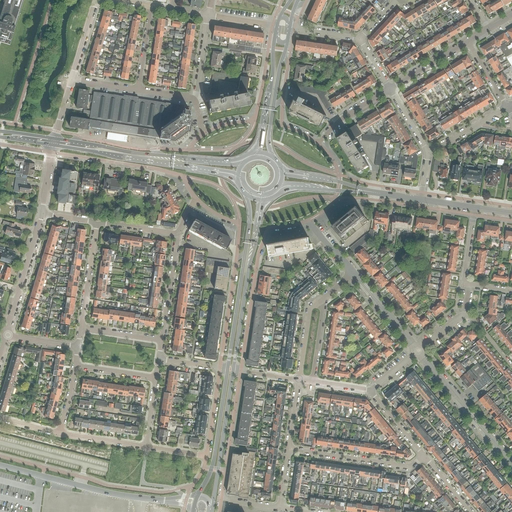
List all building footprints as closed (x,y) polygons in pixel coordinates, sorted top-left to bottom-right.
[(0,42),(10,45),(19,14),(20,14),(21,14),(21,13),(21,12),(20,11),(23,0),(5,0),(5,1),(4,1),(4,2),(4,3),(0,16),(0,42)] [(201,1),(201,0),(192,0),(191,6),(199,8),(201,1)] [(317,0),(313,9),(321,13),(327,0),(317,0)] [(437,6),(434,1),(433,0),(430,0),(429,1),(428,2),(436,15),(436,16),(438,14),(435,8),(437,6)] [(453,3),(451,4),(452,6),(453,8),(461,3),(463,2),(461,0),(457,0),(456,1),(453,3)] [(502,7),(503,6),(499,0),(496,0),(494,1),(498,9),(502,7)] [(498,9),(494,1),(489,4),(489,5),(494,12),(495,11),(498,9)] [(436,15),(428,2),(427,3),(427,2),(423,4),(428,12),(430,11),(433,16),(436,15)] [(486,2),(483,4),(485,7),(485,8),(487,11),(489,14),(494,12),(489,5),(488,5),(486,2)] [(376,10),(370,4),(368,7),(364,3),(362,5),(372,14),(373,13),(376,10)] [(450,11),(451,12),(451,13),(453,12),(457,10),(458,10),(459,13),(461,12),(463,14),(469,11),(469,10),(468,11),(467,8),(466,6),(465,4),(464,4),(464,3),(450,11)] [(346,9),(346,5),(344,5),(342,4),(338,9),(337,13),(341,14),(342,8),(346,9)] [(420,7),(419,8),(426,18),(428,17),(426,13),(428,12),(423,4),(420,6),(420,7)] [(362,5),(361,6),(365,10),(363,12),(369,18),(371,15),(372,14),(362,5)] [(418,8),(414,10),(419,17),(421,16),(424,20),(426,18),(419,8),(418,8)] [(313,9),(309,18),(308,19),(316,23),(321,13),(313,9)] [(410,23),(405,15),(404,15),(402,13),(403,13),(402,13),(401,12),(401,11),(398,9),(395,12),(394,13),(400,19),(402,17),(407,21),(408,24),(410,23)] [(103,16),(110,18),(113,19),(114,17),(112,17),(113,13),(104,10),(103,16)] [(357,10),(356,12),(365,21),(366,20),(369,18),(363,12),(361,14),(357,10)] [(411,12),(410,13),(417,24),(419,23),(419,22),(417,19),(419,17),(414,10),(411,12)] [(356,12),(354,14),(358,17),(356,19),(362,25),(365,22),(364,22),(365,21),(356,12)] [(400,19),(394,13),(392,15),(391,16),(392,17),(391,18),(401,27),(402,25),(399,21),(401,19),(400,19)] [(409,13),(405,15),(410,23),(412,21),(415,25),(417,24),(410,13),(409,14),(409,13)] [(457,13),(455,15),(459,22),(457,23),(461,31),(465,29),(464,29),(466,28),(459,16),(457,15),(457,13)] [(464,15),(466,18),(470,26),(472,25),(476,23),(472,15),(471,16),(468,17),(467,15),(466,13),(464,15)] [(337,18),(337,21),(339,21),(338,26),(341,27),(343,27),(345,14),(343,14),(342,19),(339,18),(337,18)] [(461,15),(459,16),(466,28),(467,27),(467,28),(470,26),(466,18),(464,19),(461,15)] [(110,18),(103,16),(101,22),(111,25),(113,25),(113,23),(109,22),(110,18)] [(401,27),(391,18),(390,19),(390,18),(387,21),(393,27),(395,25),(399,29),(401,27)] [(362,25),(356,19),(354,21),(353,21),(356,29),(356,30),(357,31),(358,29),(359,27),(359,28),(362,25)] [(356,29),(353,21),(349,20),(348,29),(351,29),(353,29),(353,30),(356,30),(356,29)] [(393,27),(387,21),(384,24),(385,24),(384,25),(393,34),(396,37),(397,38),(399,36),(397,34),(391,29),(393,27)] [(452,21),(449,22),(456,34),(458,33),(461,31),(457,23),(454,25),(452,21)] [(447,29),(451,37),(452,36),(452,37),(456,35),(455,34),(456,34),(449,22),(447,23),(450,28),(447,29)] [(437,24),(435,25),(440,34),(437,35),(442,43),(445,41),(445,40),(446,40),(439,28),(437,24)] [(382,26),(380,29),(386,35),(388,33),(392,36),(393,34),(384,25),(383,26),(382,26)] [(213,36),(212,41),(228,44),(231,28),(226,28),(219,27),(215,26),(215,27),(214,26),(213,36)] [(107,30),(99,27),(98,33),(108,36),(108,34),(106,33),(107,30)] [(440,28),(439,28),(446,40),(448,39),(451,37),(447,29),(444,31),(442,27),(440,28)] [(228,44),(227,49),(230,49),(244,51),(247,31),(243,30),(243,31),(235,30),(235,29),(231,28),(228,44)] [(386,35),(380,29),(377,32),(376,33),(386,42),(388,40),(384,37),(386,35)] [(247,31),(244,51),(260,54),(262,44),(263,34),(259,33),(259,34),(251,32),(252,32),(247,31)] [(430,34),(437,45),(438,45),(439,45),(442,43),(437,35),(435,37),(432,32),(432,33),(430,34)] [(108,36),(98,33),(96,39),(103,41),(106,42),(107,38),(116,41),(116,39),(113,37),(113,38),(108,36)] [(386,42),(376,33),(376,34),(375,34),(373,36),(379,42),(381,41),(384,44),(386,42)] [(175,36),(183,37),(185,38),(185,41),(193,42),(194,37),(183,35),(179,34),(175,34),(175,36)] [(430,39),(428,41),(433,48),(436,46),(437,45),(430,34),(428,35),(430,39)] [(509,42),(507,39),(504,34),(495,40),(504,53),(509,50),(506,44),(509,42)] [(433,48),(428,41),(426,42),(423,38),(421,35),(419,36),(421,39),(428,51),(429,50),(429,51),(433,48)] [(380,49),(382,48),(379,42),(373,36),(372,37),(373,37),(372,38),(371,38),(369,40),(373,48),(374,47),(377,45),(380,49)] [(96,39),(94,44),(104,47),(106,42),(103,41),(96,39)] [(421,45),(419,46),(424,54),(427,52),(428,51),(421,39),(419,41),(421,45)] [(496,42),(495,40),(494,40),(491,42),(490,43),(497,54),(502,51),(500,49),(497,50),(497,49),(499,47),(496,42)] [(297,42),(297,43),(297,45),(296,51),(304,52),(305,42),(297,41),(297,42)] [(322,45),(316,44),(305,42),(304,52),(320,54),(322,45)] [(413,42),(411,44),(412,45),(419,56),(420,56),(424,54),(419,46),(417,48),(414,43),(413,42)] [(346,52),(351,45),(347,45),(348,44),(344,43),(344,44),(343,44),(342,50),(342,51),(346,52)] [(486,45),(485,46),(490,53),(490,52),(493,57),(497,54),(490,43),(489,44),(488,43),(486,45)] [(104,47),(94,44),(92,50),(100,52),(101,49),(104,49),(104,47)] [(348,58),(350,56),(356,49),(357,48),(352,44),(351,45),(346,52),(347,52),(349,53),(347,57),(348,58)] [(338,47),(337,47),(322,45),(320,54),(337,56),(338,47)] [(410,52),(409,52),(414,59),(414,60),(418,58),(418,57),(419,56),(412,45),(410,46),(409,46),(412,51),(410,52)] [(490,53),(485,46),(484,46),(482,47),(482,48),(481,49),(481,50),(482,51),(483,52),(484,52),(483,53),(484,55),(485,55),(489,61),(494,58),(493,58),(493,57),(490,52),(490,53)] [(384,48),(382,49),(376,53),(378,56),(379,56),(380,57),(391,50),(390,48),(385,50),(384,48)] [(356,49),(350,56),(353,60),(360,55),(358,52),(356,49)] [(100,52),(92,50),(91,55),(103,59),(103,57),(99,55),(100,52)] [(385,60),(390,57),(388,55),(393,52),(391,50),(380,57),(380,58),(380,59),(382,62),(385,60)] [(404,50),(402,51),(409,63),(410,62),(414,60),(413,60),(414,59),(409,52),(407,50),(405,52),(404,50)] [(404,66),(407,64),(408,64),(407,63),(409,63),(402,51),(399,52),(402,57),(400,58),(404,66)] [(224,56),(225,53),(222,52),(222,53),(213,52),(212,59),(221,61),(221,56),(224,56)] [(354,62),(351,64),(351,65),(352,67),(363,60),(362,59),(360,55),(353,60),(354,62)] [(401,68),(404,66),(400,58),(397,59),(395,55),(392,57),(399,68),(401,67),(401,68)] [(247,60),(247,65),(255,66),(257,58),(248,57),(248,56),(245,56),(245,60),(247,60)] [(488,61),(490,64),(491,64),(491,65),(503,58),(502,56),(497,59),(496,56),(493,58),(494,58),(489,61),(488,61)] [(399,68),(392,57),(390,58),(393,62),(390,64),(395,71),(398,69),(399,68)] [(461,60),(466,68),(467,70),(469,69),(468,67),(472,64),(470,60),(470,61),(468,57),(467,57),(461,60)] [(503,58),(491,65),(492,66),(491,66),(493,69),(501,65),(500,62),(504,60),(503,58)] [(211,64),(211,67),(219,68),(219,69),(222,69),(223,61),(221,61),(212,59),(211,64)] [(387,64),(385,66),(386,67),(385,67),(390,75),(394,73),(394,72),(395,71),(390,64),(388,59),(388,60),(386,61),(388,64),(387,64)] [(358,69),(366,65),(364,61),(363,61),(363,60),(352,67),(353,68),(356,66),(358,69)] [(457,63),(456,63),(461,71),(464,75),(466,74),(463,70),(466,68),(461,60),(461,61),(460,60),(458,62),(459,62),(457,63)] [(89,61),(87,67),(97,70),(98,68),(95,67),(96,63),(89,61)] [(510,64),(507,61),(502,64),(501,65),(493,69),(493,70),(494,69),(495,71),(494,71),(496,74),(504,69),(502,67),(506,64),(508,67),(510,65),(510,64)] [(451,66),(452,69),(456,74),(458,73),(461,77),(463,76),(460,71),(461,71),(456,63),(456,64),(455,64),(454,65),(452,66),(451,66)] [(465,78),(460,80),(462,83),(466,80),(470,78),(472,80),(479,75),(477,72),(476,71),(473,66),(472,64),(468,67),(469,69),(467,70),(470,75),(467,76),(466,77),(465,78)] [(255,66),(247,65),(246,69),(243,69),(243,73),(246,73),(246,72),(254,73),(255,66)] [(312,66),(309,66),(306,65),(306,66),(297,65),(296,73),(305,74),(306,69),(312,70),(312,66)] [(511,65),(511,66),(503,71),(507,78),(511,85),(511,72),(510,70),(511,68),(511,65)] [(373,78),(367,66),(362,69),(363,72),(366,71),(369,77),(367,78),(371,85),(372,86),(377,83),(375,80),(376,80),(375,79),(374,78),(375,78),(374,77),(373,78)] [(448,67),(445,70),(446,72),(450,78),(453,76),(455,80),(456,80),(459,84),(461,82),(461,83),(462,83),(460,80),(460,81),(458,78),(456,75),(456,76),(452,69),(450,67),(449,68),(448,67)] [(441,73),(440,74),(449,89),(451,88),(446,80),(449,78),(446,73),(444,71),(442,72),(441,72),(441,73)] [(499,75),(497,76),(501,82),(507,78),(503,71),(501,72),(502,73),(499,75)] [(121,75),(121,79),(127,80),(127,79),(128,79),(128,77),(128,74),(122,73),(117,72),(116,74),(121,75)] [(305,74),(296,73),(295,80),(303,81),(303,82),(306,83),(307,79),(304,78),(305,74)] [(370,86),(371,85),(367,78),(364,73),(362,74),(365,79),(362,81),(367,88),(370,86)] [(435,76),(440,84),(443,82),(447,90),(449,89),(440,74),(439,75),(438,74),(437,74),(438,75),(435,76)] [(473,82),(469,85),(470,87),(482,80),(481,79),(479,75),(472,80),(473,82)] [(432,79),(431,79),(438,91),(440,90),(437,85),(440,84),(435,76),(433,77),(432,78),(432,79)] [(210,101),(208,101),(211,113),(213,113),(248,106),(250,106),(248,95),(253,94),(253,91),(247,91),(248,88),(247,88),(249,78),(240,77),(239,83),(238,90),(239,90),(239,93),(236,93),(236,92),(233,93),(234,97),(223,99),(222,95),(219,96),(220,100),(210,102),(210,101)] [(367,88),(362,81),(360,83),(357,77),(355,79),(354,79),(362,91),(363,90),(367,88)] [(507,78),(501,82),(505,88),(507,87),(509,85),(510,86),(511,85),(507,78)] [(353,87),(357,93),(357,94),(358,94),(361,92),(361,91),(362,91),(354,79),(352,80),(355,85),(353,87)] [(429,80),(426,81),(431,89),(434,88),(437,93),(438,91),(431,79),(430,80),(429,79),(428,80),(429,80)] [(482,80),(470,87),(471,89),(476,86),(477,89),(482,86),(484,85),(485,84),(483,81),(482,81),(482,80)] [(424,84),(422,85),(430,97),(431,96),(428,91),(431,89),(426,81),(424,83),(424,82),(423,83),(423,84),(424,84)] [(420,85),(417,87),(421,93),(422,95),(425,93),(428,98),(430,97),(422,85),(421,86),(421,85),(420,85)] [(484,86),(480,89),(481,91),(489,104),(490,103),(491,103),(495,101),(490,93),(489,93),(486,95),(483,90),(486,88),(484,86)] [(350,98),(355,95),(351,87),(348,89),(347,87),(344,88),(350,98)] [(404,95),(403,95),(405,99),(405,100),(406,101),(407,101),(407,102),(409,101),(421,93),(417,87),(409,92),(409,91),(407,93),(406,94),(406,93),(404,95)] [(343,92),(340,94),(345,101),(350,98),(344,88),(344,89),(345,89),(343,91),(343,92)] [(480,89),(477,90),(479,93),(482,97),(479,99),(484,107),(487,105),(489,104),(481,91),(480,89)] [(87,103),(92,103),(92,100),(87,99),(88,91),(85,91),(85,90),(83,90),(82,91),(79,90),(76,108),(86,109),(87,103)] [(175,141),(188,132),(191,116),(191,112),(185,111),(185,106),(94,92),(92,100),(92,103),(91,111),(90,115),(89,121),(71,118),(70,121),(69,124),(70,124),(69,127),(87,130),(88,128),(89,129),(89,128),(92,128),(92,129),(108,131),(108,129),(112,130),(111,132),(119,133),(120,131),(121,131),(122,134),(125,134),(126,132),(128,132),(127,134),(135,135),(136,134),(139,134),(139,136),(155,138),(158,138),(158,139),(159,139),(175,141)] [(334,96),(335,97),(339,104),(345,101),(340,94),(337,96),(336,95),(334,96)] [(319,127),(321,128),(323,122),(326,117),(326,116),(324,115),(324,116),(303,105),(304,103),(306,100),(295,95),(294,98),(292,103),(294,104),(290,112),(291,113),(319,126),(319,127)] [(330,100),(330,101),(334,108),(339,104),(335,97),(330,100)] [(473,97),(472,98),(473,101),(479,110),(480,109),(481,109),(484,107),(479,99),(476,101),(474,97),(473,97)] [(409,102),(407,103),(407,104),(409,107),(410,107),(409,108),(410,108),(422,101),(421,99),(417,101),(415,98),(409,102)] [(479,110),(473,101),(470,103),(469,102),(467,99),(465,100),(473,113),(475,112),(478,110),(478,111),(479,110)] [(458,101),(456,102),(459,108),(460,109),(457,111),(456,111),(462,121),(466,118),(466,117),(468,116),(462,108),(458,100),(458,101)] [(473,113),(465,100),(463,102),(465,105),(464,105),(465,106),(462,108),(468,116),(471,114),(473,113)] [(411,109),(413,113),(421,108),(419,105),(423,103),(422,101),(410,108),(410,109),(411,108),(411,109)] [(389,115),(390,117),(395,114),(395,115),(396,114),(395,114),(394,112),(394,111),(392,108),(390,106),(390,105),(389,103),(385,106),(386,106),(385,107),(384,106),(389,115)] [(383,119),(382,119),(383,121),(385,120),(384,118),(389,115),(384,106),(380,109),(381,109),(379,111),(381,115),(380,115),(383,119)] [(448,107),(446,108),(449,114),(450,115),(455,124),(457,123),(457,124),(461,121),(462,121),(456,111),(456,112),(452,114),(452,112),(452,113),(448,107)] [(421,108),(413,113),(415,116),(416,116),(416,117),(415,118),(428,110),(427,108),(423,111),(421,108)] [(428,110),(415,118),(416,118),(417,119),(416,119),(419,123),(427,118),(427,117),(425,115),(429,112),(428,110)] [(372,114),(379,126),(381,125),(379,122),(382,120),(383,122),(383,121),(382,119),(377,111),(373,113),(374,114),(372,114)] [(444,113),(442,114),(450,127),(452,125),(452,126),(455,124),(450,115),(447,117),(446,116),(444,113)] [(371,115),(367,117),(372,126),(375,124),(378,128),(379,126),(372,114),(371,115)] [(442,120),(439,122),(440,124),(442,127),(443,128),(444,130),(444,131),(445,130),(448,128),(449,127),(450,127),(442,114),(440,116),(442,119),(441,119),(442,120)] [(389,123),(384,126),(384,128),(386,127),(399,120),(399,119),(398,120),(398,119),(398,118),(396,115),(394,116),(387,120),(389,123)] [(364,119),(363,120),(370,132),(372,131),(370,127),(372,126),(367,117),(364,119)] [(427,118),(419,123),(421,126),(422,127),(421,127),(421,128),(434,120),(432,118),(428,120),(427,118)] [(361,120),(357,123),(358,124),(359,125),(363,131),(366,130),(368,133),(366,135),(368,135),(371,135),(371,134),(370,132),(363,120),(362,121),(361,120)] [(399,120),(386,127),(388,129),(392,127),(393,130),(402,124),(400,121),(399,121),(399,120)] [(434,120),(421,128),(422,127),(423,128),(422,129),(425,133),(433,128),(431,125),(435,122),(434,120)] [(395,132),(391,135),(392,137),(405,129),(404,129),(403,128),(404,128),(402,124),(393,130),(395,132)] [(428,133),(426,135),(427,137),(428,137),(430,141),(434,138),(434,137),(439,134),(436,130),(439,128),(442,127),(440,124),(431,130),(430,131),(429,133),(428,133)] [(343,129),(344,129),(347,133),(337,139),(338,141),(339,141),(358,171),(359,173),(369,166),(368,165),(368,166),(363,157),(366,155),(364,153),(361,155),(355,145),(358,143),(357,140),(355,141),(354,139),(362,135),(356,125),(355,125),(348,129),(347,127),(347,126),(343,129)] [(405,129),(392,137),(393,139),(397,136),(399,139),(408,134),(406,130),(405,131),(404,130),(405,130),(405,129)] [(107,135),(106,140),(126,143),(127,138),(127,136),(107,133),(107,135)] [(400,142),(398,143),(398,144),(403,144),(408,140),(411,139),(410,138),(409,139),(409,138),(410,138),(408,134),(399,139),(400,142)] [(474,138),(478,144),(483,141),(484,141),(485,134),(482,134),(480,136),(479,135),(479,136),(478,137),(478,136),(474,138)] [(487,135),(486,135),(484,145),(488,146),(488,150),(493,151),(494,145),(492,145),(493,136),(490,135),(490,134),(488,134),(487,135)] [(502,146),(506,147),(507,137),(507,138),(503,137),(503,138),(501,137),(499,154),(501,155),(502,146)] [(475,149),(478,147),(473,139),(469,141),(469,142),(468,142),(467,142),(475,154),(477,153),(475,149)] [(401,151),(401,152),(402,153),(414,146),(413,144),(414,143),(413,143),(412,141),(411,141),(403,146),(405,149),(401,151)] [(467,155),(469,155),(468,153),(471,151),(467,143),(461,147),(466,155),(467,155)] [(402,153),(401,152),(400,156),(404,156),(403,155),(407,153),(409,156),(417,151),(418,150),(417,150),(416,148),(416,147),(415,147),(414,146),(402,153)] [(382,158),(386,158),(385,163),(385,164),(383,173),(384,173),(391,174),(392,164),(393,161),(389,161),(389,157),(385,157),(386,149),(383,149),(383,150),(383,152),(382,152),(382,155),(382,157),(382,158)] [(417,156),(416,153),(409,157),(405,157),(404,161),(412,162),(411,169),(416,170),(416,169),(416,167),(417,168),(417,167),(416,167),(417,166),(417,165),(417,164),(417,163),(417,161),(418,161),(417,161),(418,159),(418,158),(418,157),(417,156),(418,156),(417,156)] [(396,165),(392,164),(391,174),(398,175),(398,176),(400,165),(399,165),(400,163),(404,164),(404,161),(405,157),(404,156),(400,156),(399,163),(396,162),(396,165)] [(21,162),(21,165),(20,165),(20,168),(23,169),(30,170),(34,170),(35,165),(23,163),(24,158),(16,157),(15,161),(21,162)] [(440,172),(439,177),(443,178),(445,179),(445,178),(446,178),(448,168),(447,168),(448,167),(447,166),(443,166),(444,164),(439,157),(438,157),(437,158),(436,159),(436,160),(435,161),(435,162),(435,163),(434,164),(433,172),(434,172),(434,171),(440,172)] [(457,165),(454,165),(451,179),(458,180),(462,158),(458,157),(457,165)] [(485,169),(488,170),(488,171),(487,176),(487,178),(486,183),(486,184),(487,183),(489,183),(488,185),(494,185),(494,184),(496,184),(497,180),(499,180),(499,178),(500,170),(501,165),(503,166),(503,163),(504,160),(498,159),(497,165),(497,168),(493,168),(493,169),(490,169),(490,168),(490,166),(486,166),(485,169)] [(474,170),(474,166),(465,165),(464,175),(463,176),(463,177),(463,178),(463,179),(467,180),(467,181),(472,182),(474,170)] [(477,171),(474,170),(472,182),(476,183),(476,181),(480,182),(481,182),(481,179),(483,169),(483,167),(478,167),(477,171)] [(15,177),(16,177),(23,178),(27,179),(27,175),(33,176),(34,170),(30,170),(23,169),(23,171),(22,171),(21,172),(20,172),(20,174),(16,173),(15,177)] [(416,170),(411,169),(405,169),(404,176),(415,178),(416,171),(416,170)] [(57,203),(58,203),(65,204),(65,203),(72,204),(72,203),(76,204),(77,196),(73,195),(75,182),(76,182),(76,180),(77,180),(78,174),(77,174),(77,173),(77,172),(62,170),(62,171),(61,179),(59,179),(57,194),(59,194),(58,202),(57,202),(57,203)] [(81,187),(79,186),(78,192),(80,192),(81,188),(85,189),(85,187),(89,188),(91,175),(83,173),(81,187)] [(97,189),(99,176),(91,175),(89,188),(93,189),(93,190),(96,191),(96,195),(99,195),(100,190),(97,189)] [(23,178),(16,177),(13,191),(15,192),(20,193),(20,191),(30,193),(30,194),(31,189),(30,189),(31,186),(22,185),(23,180),(23,178)] [(118,195),(121,196),(123,184),(119,183),(119,180),(104,178),(103,188),(104,189),(106,189),(108,189),(107,191),(115,192),(115,190),(118,191),(118,195)] [(151,187),(151,186),(146,185),(146,183),(133,181),(128,180),(127,190),(132,191),(132,190),(145,192),(145,193),(145,197),(146,197),(147,193),(150,194),(150,192),(151,187)] [(150,194),(150,195),(152,195),(154,194),(154,191),(154,190),(157,189),(162,199),(172,194),(171,191),(170,191),(169,188),(164,191),(161,185),(157,184),(156,187),(155,188),(151,187),(150,192),(150,194)] [(172,194),(162,199),(162,200),(164,203),(163,205),(162,206),(161,208),(163,209),(167,206),(167,205),(176,201),(172,194)] [(167,205),(167,206),(163,209),(162,215),(161,219),(164,220),(166,211),(168,210),(170,213),(171,212),(172,214),(174,214),(175,214),(177,213),(177,212),(179,211),(178,209),(179,208),(176,201),(167,205)] [(23,220),(23,216),(26,216),(28,209),(20,208),(21,206),(22,203),(16,202),(15,205),(17,205),(17,207),(18,207),(16,219),(23,220)] [(357,223),(359,221),(362,219),(364,217),(363,215),(364,215),(362,213),(356,207),(332,227),(338,233),(337,233),(339,236),(339,235),(340,237),(343,234),(345,232),(348,230),(350,229),(352,227),(355,225),(357,223)] [(382,213),(376,212),(375,223),(374,223),(374,225),(374,229),(376,229),(377,226),(377,225),(381,225),(383,212),(382,212),(382,213)] [(386,231),(389,214),(383,213),(383,212),(381,225),(384,226),(384,227),(384,231),(386,231)] [(400,217),(393,216),(393,221),(391,233),(391,234),(394,234),(394,229),(398,229),(400,217)] [(397,235),(399,235),(400,232),(401,232),(402,232),(403,231),(404,231),(404,230),(406,218),(400,217),(398,229),(397,235)] [(411,224),(412,220),(410,220),(409,219),(406,218),(404,230),(407,231),(406,236),(409,237),(411,224)] [(417,218),(417,221),(416,227),(423,228),(424,219),(422,219),(417,218)] [(431,220),(428,220),(424,219),(423,228),(429,229),(431,220)] [(189,231),(188,232),(224,251),(225,250),(226,250),(228,246),(229,243),(230,242),(229,241),(230,240),(225,236),(224,236),(224,235),(221,233),(220,234),(208,227),(206,226),(207,225),(203,223),(202,224),(195,220),(194,222),(193,222),(188,230),(189,231)] [(435,221),(431,220),(429,229),(436,230),(437,224),(438,222),(438,221),(435,221)] [(453,221),(452,221),(450,220),(445,220),(445,222),(444,229),(444,232),(451,233),(453,221)] [(20,237),(22,232),(20,231),(17,230),(17,231),(12,229),(14,224),(3,221),(2,225),(7,226),(5,234),(8,235),(8,236),(13,237),(14,235),(20,237)] [(455,221),(453,221),(451,233),(453,233),(454,231),(457,232),(458,231),(458,228),(459,225),(459,222),(455,221)] [(64,233),(65,233),(67,233),(68,228),(52,225),(51,227),(51,228),(50,230),(51,230),(50,231),(59,233),(60,230),(62,230),(62,229),(65,230),(64,233)] [(485,229),(485,232),(485,235),(491,236),(493,227),(491,226),(486,226),(485,226),(486,226),(485,228),(485,229)] [(495,227),(493,227),(491,236),(491,239),(497,239),(498,236),(498,237),(499,228),(500,228),(495,227)] [(68,233),(69,233),(73,234),(85,236),(86,231),(78,229),(77,232),(72,232),(72,228),(70,228),(68,233)] [(73,234),(69,233),(68,236),(70,236),(70,237),(73,237),(76,237),(76,241),(84,242),(85,236),(73,234)] [(104,242),(117,243),(118,236),(112,235),(112,234),(105,233),(104,242)] [(57,238),(49,236),(48,237),(48,239),(47,241),(58,245),(58,243),(56,241),(57,238)] [(276,244),(268,246),(270,255),(271,257),(311,250),(310,244),(309,238),(284,243),(283,243),(283,242),(278,243),(278,244),(277,244),(276,244)] [(147,242),(146,245),(149,246),(149,242),(156,243),(156,246),(160,247),(166,247),(167,242),(157,241),(151,240),(147,239),(147,242)] [(366,243),(365,243),(363,245),(361,247),(358,249),(356,251),(354,252),(356,254),(356,255),(357,255),(357,256),(359,259),(359,260),(367,253),(365,251),(369,247),(366,243)] [(13,260),(15,254),(13,253),(14,251),(6,249),(5,249),(4,249),(5,246),(0,244),(0,252),(3,253),(0,261),(11,264),(12,260),(13,260)] [(82,254),(83,248),(66,246),(65,248),(68,248),(68,249),(74,250),(74,253),(82,254)] [(151,252),(150,253),(153,253),(156,254),(165,255),(165,251),(166,251),(166,248),(166,247),(160,247),(156,246),(156,247),(155,247),(154,248),(153,249),(152,250),(151,252)] [(44,252),(54,256),(55,254),(53,252),(54,249),(46,247),(45,247),(44,250),(45,250),(44,252)] [(479,248),(478,255),(486,257),(487,250),(484,249),(482,249),(480,249),(479,249),(479,248)] [(111,257),(112,250),(103,249),(102,256),(103,256),(110,257),(111,257)] [(55,259),(56,257),(44,253),(43,256),(42,256),(41,258),(42,258),(42,259),(50,261),(51,259),(52,259),(55,259)] [(307,269),(318,260),(320,258),(318,256),(316,253),(307,260),(309,263),(307,265),(305,267),(307,269)] [(363,264),(375,255),(373,253),(369,256),(367,253),(359,260),(362,263),(363,262),(364,263),(363,264)] [(364,267),(367,270),(368,270),(369,269),(375,264),(372,261),(378,257),(376,255),(363,265),(364,266),(364,265),(365,266),(364,267)] [(53,266),(50,265),(49,265),(50,261),(42,259),(42,260),(41,260),(40,262),(41,262),(40,265),(50,267),(50,268),(52,268),(53,266)] [(312,266),(314,269),(310,273),(311,275),(316,271),(316,270),(324,264),(323,263),(324,262),(321,259),(312,266)] [(101,261),(100,267),(112,269),(112,266),(109,266),(109,262),(102,261),(101,261)] [(318,273),(314,277),(315,279),(328,268),(327,269),(327,268),(327,267),(324,263),(324,264),(316,270),(316,271),(318,273)] [(368,270),(368,271),(371,275),(371,274),(372,275),(372,276),(374,274),(380,269),(383,267),(383,266),(381,264),(377,267),(375,265),(375,264),(369,269),(368,270)] [(212,266),(209,265),(206,265),(204,272),(214,274),(214,273),(216,273),(214,289),(226,290),(229,268),(228,268),(225,268),(222,267),(219,267),(215,266),(212,266)] [(0,272),(0,278),(7,280),(11,269),(4,267),(3,270),(1,269),(0,272)] [(329,268),(328,268),(315,279),(317,281),(320,278),(322,281),(329,276),(333,273),(329,269),(328,270),(328,269),(329,268)] [(47,272),(39,270),(38,270),(37,272),(38,273),(37,275),(46,278),(49,279),(49,277),(46,275),(47,272)] [(492,280),(500,281),(500,279),(501,271),(498,270),(498,275),(493,274),(492,280)] [(504,271),(501,271),(500,279),(500,281),(508,282),(508,280),(508,276),(504,276),(504,271)] [(191,273),(182,272),(182,273),(181,275),(182,275),(182,277),(197,280),(199,280),(199,277),(193,276),(191,276),(191,273)] [(385,277),(380,272),(374,277),(378,282),(385,277)] [(308,278),(306,280),(313,290),(317,287),(316,286),(317,285),(317,286),(318,286),(316,284),(312,279),(308,274),(306,275),(306,276),(308,278)] [(46,278),(37,275),(36,278),(35,280),(35,281),(43,283),(44,280),(46,281),(46,278)] [(385,277),(378,282),(382,287),(388,283),(389,282),(385,277)] [(388,283),(389,284),(386,287),(390,292),(396,286),(393,282),(396,279),(394,277),(389,282),(388,283)] [(143,280),(142,282),(149,283),(149,286),(160,288),(160,287),(161,285),(160,285),(160,283),(150,281),(145,280),(143,280)] [(297,280),(295,281),(299,286),(296,288),(295,289),(300,294),(301,293),(305,297),(308,294),(307,293),(308,293),(309,293),(301,284),(299,282),(297,280)] [(300,281),(299,282),(301,284),(309,293),(308,292),(309,292),(310,292),(313,290),(306,280),(302,283),(300,281)] [(43,283),(35,281),(34,282),(34,283),(34,284),(34,286),(43,289),(46,290),(46,288),(44,287),(42,286),(43,283)] [(43,289),(34,286),(33,288),(32,289),(32,290),(32,291),(32,292),(40,294),(41,291),(42,291),(43,289)] [(390,292),(394,297),(401,291),(396,286),(390,292)] [(290,292),(289,294),(300,300),(301,300),(300,300),(301,299),(302,299),(305,297),(301,293),(300,294),(295,289),(294,290),(293,292),(292,292),(292,293),(290,292)] [(95,297),(105,299),(105,295),(108,295),(109,292),(105,292),(98,291),(96,290),(95,297)] [(401,291),(394,297),(398,302),(405,297),(401,291)] [(40,294),(32,292),(31,292),(30,294),(31,295),(30,297),(42,301),(42,298),(39,297),(40,294)] [(439,292),(438,298),(441,299),(441,301),(443,303),(443,300),(443,299),(447,300),(448,293),(439,292)] [(289,294),(287,296),(290,297),(289,299),(288,302),(294,303),(294,304),(300,305),(300,302),(300,300),(289,294)] [(347,300),(348,302),(351,305),(357,299),(353,294),(347,300)] [(222,313),(224,303),(224,302),(225,298),(225,297),(214,295),(214,296),(211,310),(209,309),(209,311),(222,313)] [(504,304),(505,298),(502,297),(501,301),(497,301),(498,296),(495,296),(494,296),(490,295),(490,296),(489,296),(489,298),(489,299),(489,300),(489,301),(489,302),(504,304)] [(402,307),(409,302),(405,297),(398,302),(402,307)] [(40,301),(30,298),(29,300),(28,304),(36,306),(37,303),(39,303),(40,301)] [(357,299),(351,305),(355,310),(360,306),(362,304),(357,299)] [(344,308),(345,309),(345,310),(347,308),(345,305),(341,300),(334,306),(336,308),(338,310),(337,312),(339,312),(339,311),(344,308)] [(256,306),(256,309),(255,317),(266,319),(267,308),(268,309),(268,306),(268,303),(267,303),(264,302),(260,302),(257,301),(257,302),(256,302),(256,306)] [(441,301),(436,306),(441,312),(446,308),(443,303),(441,301)] [(278,309),(277,312),(280,312),(285,313),(287,313),(288,313),(288,311),(296,312),(299,312),(298,312),(298,311),(298,309),(299,309),(300,305),(294,304),(294,303),(288,302),(288,303),(287,307),(283,307),(283,310),(278,309)] [(402,307),(407,312),(412,308),(413,307),(409,302),(402,307)] [(36,306),(28,304),(26,308),(27,308),(26,310),(36,313),(37,311),(35,310),(36,306)] [(177,310),(192,313),(194,313),(194,311),(185,309),(186,306),(177,305),(177,306),(176,308),(177,308),(177,310)] [(430,310),(436,316),(441,312),(436,306),(430,310)] [(361,308),(354,313),(358,318),(365,313),(361,308)] [(498,309),(496,309),(490,308),(489,312),(489,313),(489,314),(489,315),(503,317),(504,315),(504,313),(502,313),(501,314),(497,313),(498,309)] [(36,316),(34,315),(36,315),(36,314),(36,313),(26,310),(26,312),(25,312),(24,316),(33,318),(35,319),(36,316)] [(417,315),(412,310),(406,316),(410,321),(417,315)] [(209,327),(220,328),(222,313),(209,311),(209,312),(211,313),(209,327)] [(343,312),(339,312),(337,312),(333,311),(332,319),(338,320),(339,315),(343,316),(343,314),(344,313),(343,312)] [(365,313),(358,318),(362,323),(369,318),(365,313)] [(414,326),(419,322),(421,320),(417,315),(410,321),(414,326)] [(495,320),(497,323),(499,321),(504,317),(503,317),(489,315),(487,316),(486,316),(484,318),(486,321),(489,325),(495,320)] [(33,318),(24,316),(23,319),(24,320),(23,322),(33,325),(34,323),(32,322),(33,318)] [(423,327),(430,322),(425,316),(421,320),(419,322),(423,327)] [(264,329),(264,327),(266,319),(255,317),(252,333),(263,335),(264,329)] [(362,324),(360,326),(361,327),(364,325),(366,328),(366,329),(373,323),(369,318),(362,323),(362,324)] [(332,319),(331,327),(341,328),(342,325),(337,325),(338,320),(332,319)] [(33,325),(23,322),(23,323),(22,323),(21,328),(25,330),(25,329),(26,330),(26,329),(29,330),(30,326),(32,327),(33,325)] [(371,334),(377,328),(373,323),(366,329),(371,334)] [(499,324),(495,327),(493,329),(496,333),(506,325),(504,323),(501,326),(500,326),(499,324)] [(506,325),(496,333),(500,336),(505,332),(503,330),(504,329),(504,330),(509,326),(507,323),(506,325)] [(69,326),(58,324),(58,326),(60,327),(60,331),(62,332),(61,335),(67,335),(69,326)] [(220,328),(209,327),(207,341),(205,341),(204,342),(217,344),(220,328)] [(336,335),(336,331),(341,331),(341,328),(331,327),(330,334),(336,335)] [(377,337),(380,335),(382,333),(377,328),(371,334),(374,338),(371,341),(373,343),(378,339),(377,337)] [(463,341),(468,347),(472,343),(471,341),(468,338),(470,336),(468,333),(464,329),(460,333),(456,336),(458,338),(462,342),(463,341)] [(471,341),(478,336),(474,331),(475,331),(473,329),(470,330),(471,331),(468,333),(470,336),(468,338),(471,341)] [(505,332),(500,336),(503,340),(511,332),(511,330),(507,333),(507,334),(505,332)] [(511,332),(503,340),(506,344),(511,340),(510,337),(510,338),(511,336),(511,332)] [(252,333),(251,342),(250,349),(261,351),(263,335),(252,333)] [(385,333),(378,339),(382,344),(389,338),(385,333)] [(336,335),(330,334),(329,342),(339,344),(340,341),(335,340),(336,335)] [(453,341),(453,342),(452,342),(459,350),(461,349),(459,347),(462,345),(456,336),(452,339),(452,340),(453,341)] [(389,347),(394,343),(389,338),(382,344),(386,348),(389,347)] [(484,343),(481,339),(475,344),(477,346),(476,346),(471,350),(473,352),(474,351),(484,343)] [(216,355),(217,344),(204,342),(204,344),(206,344),(204,358),(205,358),(205,359),(215,360),(215,359),(216,359),(216,355)] [(333,351),(334,346),(339,347),(339,344),(329,342),(328,350),(333,351)] [(452,353),(455,351),(457,352),(459,350),(452,342),(452,343),(451,343),(450,344),(447,346),(449,348),(448,348),(449,348),(452,353)] [(480,349),(481,351),(487,347),(484,343),(474,351),(476,353),(480,350),(479,349),(480,349)] [(39,362),(41,350),(26,348),(25,349),(23,349),(23,348),(20,347),(19,349),(15,348),(13,354),(20,356),(21,353),(25,354),(25,352),(37,354),(36,362),(39,362)] [(386,348),(382,352),(387,357),(393,352),(389,347),(386,348)] [(479,356),(481,359),(490,351),(487,347),(481,351),(483,354),(483,353),(479,356)] [(443,361),(451,355),(453,353),(452,353),(449,348),(447,350),(447,349),(447,350),(445,351),(445,352),(443,353),(441,354),(440,356),(439,356),(442,359),(442,360),(443,361)] [(258,366),(259,361),(261,351),(250,349),(248,360),(247,364),(248,364),(247,365),(257,367),(258,366)] [(45,357),(45,354),(56,355),(55,358),(64,359),(65,355),(61,354),(61,352),(56,352),(54,352),(54,351),(43,350),(42,356),(45,357)] [(328,350),(326,357),(337,359),(337,355),(333,355),(333,351),(328,350)] [(377,354),(374,351),(372,353),(375,357),(371,360),(375,365),(381,360),(379,357),(380,357),(381,356),(382,355),(379,352),(377,354)] [(486,357),(488,359),(494,355),(490,351),(481,359),(483,361),(486,358),(486,357)] [(13,355),(7,373),(15,376),(18,369),(20,369),(20,368),(23,368),(24,365),(20,362),(21,358),(13,355)] [(454,364),(458,360),(457,358),(454,360),(451,358),(452,357),(451,355),(443,361),(444,362),(444,363),(445,363),(448,366),(452,362),(454,364)] [(488,359),(490,361),(489,362),(489,361),(486,364),(487,366),(497,358),(494,355),(488,359)] [(471,357),(468,359),(468,358),(461,364),(458,361),(452,366),(451,367),(454,371),(455,371),(456,372),(467,363),(470,360),(471,360),(472,358),(471,357)] [(280,362),(280,366),(281,367),(282,367),(286,367),(288,368),(288,369),(291,369),(291,368),(292,369),(293,360),(291,359),(283,358),(282,363),(280,362)] [(500,362),(497,358),(487,366),(489,368),(493,365),(492,365),(493,365),(494,367),(500,362)] [(335,361),(331,360),(324,359),(323,366),(329,367),(330,363),(334,364),(335,361)] [(364,359),(362,361),(368,368),(369,370),(375,365),(371,360),(367,363),(364,359)] [(362,365),(358,368),(362,373),(368,368),(362,361),(359,362),(362,365)] [(494,374),(503,366),(500,362),(494,367),(496,369),(492,372),(494,374)] [(464,368),(468,365),(467,363),(456,372),(457,373),(457,374),(460,377),(467,371),(464,368)] [(465,383),(464,385),(468,389),(469,387),(473,384),(479,391),(492,380),(478,363),(461,378),(460,379),(463,382),(464,381),(465,383)] [(323,366),(322,374),(334,375),(334,372),(332,372),(328,371),(329,367),(323,366)] [(334,372),(334,375),(334,376),(342,377),(343,366),(340,366),(340,370),(335,369),(334,371),(334,372)] [(342,377),(350,378),(350,372),(345,371),(346,366),(343,366),(342,377)] [(501,375),(502,373),(506,370),(503,366),(494,374),(492,375),(494,377),(499,373),(501,375)] [(355,371),(352,368),(349,369),(356,378),(362,373),(358,368),(355,371)] [(506,370),(502,373),(504,376),(503,376),(498,380),(500,382),(501,381),(511,373),(508,369),(506,370)] [(181,375),(184,375),(184,378),(186,379),(187,374),(177,372),(177,371),(174,371),(169,371),(169,373),(168,375),(169,376),(180,378),(181,375)] [(401,388),(402,388),(405,385),(405,386),(406,386),(418,376),(417,376),(414,371),(409,375),(406,377),(407,377),(398,384),(401,388)] [(7,373),(2,391),(10,394),(12,394),(16,383),(14,382),(15,376),(7,373)] [(507,379),(509,381),(511,378),(511,373),(501,381),(503,383),(507,380),(506,379),(507,379)] [(408,388),(410,386),(412,389),(414,387),(414,388),(422,381),(419,377),(419,378),(418,376),(406,386),(408,388)] [(255,398),(257,383),(256,383),(256,382),(246,380),(246,381),(245,385),(246,386),(244,396),(255,398)] [(212,383),(200,381),(200,384),(202,384),(202,388),(212,389),(212,386),(212,385),(212,383)] [(414,387),(412,389),(410,390),(412,392),(416,389),(418,392),(426,386),(423,382),(423,383),(422,381),(414,388),(414,387)] [(408,397),(399,387),(398,385),(391,390),(397,397),(401,393),(406,399),(408,397)] [(268,388),(267,392),(277,393),(286,395),(287,393),(288,388),(282,388),(282,387),(278,386),(278,390),(272,389),(272,386),(268,386),(268,388)] [(421,395),(417,398),(417,399),(419,401),(421,398),(422,397),(430,391),(429,390),(429,389),(426,386),(418,392),(421,395)] [(52,390),(51,394),(60,396),(61,392),(60,392),(61,389),(52,388),(51,390),(52,390)] [(199,391),(189,390),(188,394),(198,396),(203,396),(203,394),(210,395),(211,392),(212,389),(202,388),(201,391),(199,391)] [(396,398),(397,397),(391,390),(385,395),(396,408),(401,404),(396,398)] [(8,400),(10,394),(2,391),(0,396),(0,410),(4,412),(6,405),(9,405),(10,402),(8,400)] [(424,401),(421,403),(423,405),(434,396),(433,395),(433,394),(430,391),(422,397),(421,398),(424,401)] [(163,398),(179,401),(182,401),(183,398),(175,397),(172,397),(173,394),(166,393),(164,393),(163,393),(163,395),(164,396),(163,396),(163,397),(163,398)] [(489,395),(488,393),(479,400),(481,402),(482,404),(483,404),(483,405),(490,399),(488,396),(489,395)] [(325,394),(323,410),(325,410),(326,405),(326,403),(330,404),(331,395),(327,394),(326,394),(325,394)] [(200,401),(199,404),(209,406),(210,402),(209,402),(210,399),(203,398),(203,396),(198,396),(198,400),(200,401)] [(244,396),(241,412),(252,414),(255,398),(244,396)] [(434,396),(423,405),(423,406),(424,407),(428,404),(431,407),(439,401),(436,397),(435,398),(434,396),(435,396),(434,396)] [(46,400),(45,404),(48,405),(56,407),(57,403),(57,401),(49,399),(46,398),(46,400)] [(88,399),(85,399),(85,401),(80,401),(79,407),(88,408),(89,408),(89,405),(93,405),(94,400),(88,399)] [(361,399),(359,412),(361,412),(362,409),(365,409),(366,404),(369,402),(367,400),(363,399),(362,400),(361,400),(361,399)] [(490,399),(483,405),(485,407),(487,409),(495,402),(494,400),(492,401),(490,399)] [(442,404),(439,401),(431,407),(433,410),(429,413),(431,415),(431,416),(443,406),(442,405),(442,406),(441,405),(442,404)] [(365,409),(364,411),(365,412),(364,414),(365,416),(367,414),(374,409),(372,405),(371,406),(371,405),(369,402),(366,404),(365,409)] [(495,402),(487,409),(489,411),(488,411),(490,414),(490,413),(491,414),(498,408),(496,405),(497,404),(495,402)] [(412,408),(414,406),(415,405),(413,403),(407,408),(404,403),(397,409),(402,416),(408,411),(412,408)] [(201,410),(208,411),(208,409),(209,409),(209,406),(199,404),(199,407),(197,407),(196,409),(193,408),(192,411),(196,412),(200,413),(201,410)] [(443,406),(431,416),(433,418),(437,415),(439,417),(439,418),(447,411),(445,408),(444,407),(444,408),(443,407),(443,406)] [(265,410),(275,412),(275,415),(283,416),(284,412),(283,412),(283,410),(265,408),(265,410)] [(495,418),(497,417),(503,411),(501,410),(500,410),(498,408),(491,414),(492,417),(493,416),(495,418)] [(499,423),(499,424),(508,417),(506,414),(508,412),(510,410),(509,408),(495,419),(495,420),(495,419),(497,421),(497,422),(498,424),(499,423)] [(83,417),(83,416),(84,410),(77,409),(76,412),(81,413),(80,415),(79,418),(75,418),(74,425),(74,426),(78,427),(78,425),(81,426),(81,427),(83,417)] [(374,409),(367,414),(369,416),(366,419),(368,421),(377,413),(377,412),(374,409)] [(42,412),(42,413),(43,416),(45,416),(44,416),(53,419),(54,415),(53,415),(54,413),(43,410),(43,412),(42,412)] [(410,413),(408,411),(402,416),(402,417),(403,418),(404,419),(405,420),(411,415),(412,415),(415,412),(413,410),(410,413)] [(207,416),(200,415),(200,413),(196,412),(192,411),(192,416),(197,417),(197,421),(206,422),(207,422),(207,419),(207,416)] [(441,420),(437,423),(439,426),(442,423),(443,422),(451,416),(451,415),(450,416),(449,415),(450,414),(447,411),(439,418),(441,420)] [(241,412),(239,428),(250,430),(251,424),(251,422),(252,414),(241,412)] [(411,415),(405,420),(406,421),(407,423),(409,424),(421,414),(419,412),(413,417),(412,415),(411,415)] [(377,413),(368,421),(369,423),(372,420),(374,422),(381,417),(378,413),(378,414),(377,413)] [(90,420),(90,415),(88,414),(88,417),(83,417),(81,427),(85,428),(85,426),(88,427),(89,420),(90,420)] [(421,414),(409,424),(410,426),(411,428),(412,428),(418,423),(416,420),(422,416),(421,414)] [(444,426),(441,428),(442,429),(443,430),(444,431),(455,421),(455,420),(454,421),(454,420),(454,419),(451,416),(443,422),(442,423),(444,426)] [(375,424),(372,427),(373,427),(374,429),(384,421),(383,420),(381,417),(374,422),(375,424)] [(502,429),(503,428),(511,421),(511,420),(511,417),(510,419),(508,417),(499,424),(499,425),(501,427),(503,428),(502,429)] [(303,418),(302,424),(315,426),(315,424),(315,423),(311,422),(312,419),(311,419),(306,418),(303,418)] [(96,421),(95,428),(95,429),(99,430),(99,429),(102,429),(102,430),(103,422),(96,421)] [(130,433),(130,435),(130,434),(134,435),(134,434),(137,434),(137,436),(137,434),(138,434),(139,422),(136,421),(135,427),(131,426),(130,433)] [(374,429),(372,431),(373,433),(376,431),(379,428),(380,430),(381,431),(387,425),(387,424),(385,421),(385,422),(384,421),(374,429)] [(418,423),(412,428),(412,429),(413,431),(414,431),(415,432),(427,422),(426,421),(420,425),(418,423)] [(455,421),(444,431),(445,433),(449,430),(452,433),(456,429),(456,430),(458,428),(460,427),(460,426),(459,426),(456,422),(456,423),(455,422),(456,421),(455,421)] [(506,433),(508,432),(511,428),(511,421),(503,428),(503,429),(505,431),(507,433),(506,433)] [(113,432),(113,431),(116,431),(117,424),(117,423),(114,422),(114,424),(110,423),(109,430),(109,431),(113,432)] [(125,423),(118,422),(118,424),(117,424),(116,431),(116,433),(116,432),(120,433),(120,432),(123,432),(124,425),(125,425),(125,423)] [(427,422),(415,432),(417,434),(418,436),(419,436),(425,431),(423,429),(429,424),(427,422)] [(127,433),(130,433),(131,426),(125,425),(124,425),(123,432),(123,434),(123,433),(127,434),(127,433)] [(383,433),(377,438),(379,440),(391,430),(390,429),(391,428),(388,425),(388,426),(387,425),(381,431),(383,433)] [(192,435),(194,435),(197,435),(197,433),(205,434),(205,432),(206,428),(196,427),(195,430),(193,430),(192,435)] [(452,433),(451,434),(454,438),(451,440),(453,442),(464,432),(463,431),(460,427),(458,428),(456,430),(456,429),(452,433)] [(239,428),(238,436),(237,439),(236,443),(237,443),(237,444),(248,446),(247,446),(249,447),(250,444),(248,444),(249,441),(248,441),(250,430),(239,428)] [(425,431),(419,436),(419,437),(419,438),(420,439),(421,439),(422,440),(434,430),(432,429),(427,433),(425,431)] [(301,430),(300,436),(313,438),(316,438),(317,438),(316,438),(317,436),(314,435),(311,435),(311,434),(310,434),(310,432),(301,430)] [(381,441),(386,437),(388,439),(395,433),(392,430),(392,431),(391,430),(379,440),(381,441)] [(425,444),(432,439),(430,437),(435,432),(434,430),(422,440),(423,442),(423,443),(424,444),(425,444)] [(464,432),(453,442),(454,443),(455,444),(458,441),(461,443),(461,444),(469,437),(466,433),(465,434),(464,433),(465,432),(464,432)] [(397,436),(395,433),(388,439),(389,441),(386,444),(388,445),(389,445),(393,442),(396,439),(398,438),(397,437),(397,436)] [(182,435),(182,436),(180,444),(184,445),(184,444),(189,445),(189,446),(198,447),(199,440),(194,439),(194,435),(192,435),(182,434),(182,435)] [(429,449),(429,450),(436,444),(435,444),(435,443),(441,439),(439,437),(434,441),(432,439),(425,444),(426,445),(426,446),(428,449),(429,449)] [(461,443),(457,446),(459,449),(463,446),(465,449),(473,442),(470,438),(469,439),(469,438),(469,437),(461,444),(461,443)] [(436,444),(429,450),(432,453),(433,453),(433,454),(439,448),(439,449),(442,447),(439,444),(443,441),(441,440),(436,444)] [(473,442),(465,449),(467,451),(463,454),(464,455),(465,457),(477,447),(476,446),(476,447),(475,446),(476,446),(473,442)] [(382,444),(380,454),(382,454),(381,454),(385,455),(389,455),(389,453),(390,447),(389,445),(388,445),(386,445),(385,445),(382,444)] [(399,447),(402,451),(404,453),(404,457),(408,457),(408,458),(412,455),(407,448),(406,448),(402,444),(399,447)] [(448,448),(447,446),(441,451),(439,449),(439,448),(433,454),(433,455),(434,456),(435,456),(436,458),(446,450),(448,448)] [(471,456),(473,459),(481,452),(478,448),(478,449),(477,448),(477,447),(465,457),(467,459),(471,456)] [(255,452),(245,451),(241,450),(240,455),(234,454),(228,493),(237,494),(239,495),(239,496),(248,498),(249,498),(255,452)] [(446,450),(436,458),(438,459),(438,460),(439,461),(440,462),(446,457),(444,454),(447,451),(446,450)] [(476,462),(472,465),(473,467),(474,467),(485,458),(484,457),(484,456),(482,453),(480,455),(474,459),(476,462)] [(446,457),(440,462),(440,463),(442,465),(442,464),(444,466),(455,456),(454,454),(448,459),(446,457)] [(455,456),(444,466),(445,468),(446,470),(447,470),(453,465),(451,462),(456,458),(455,456)] [(482,469),(489,463),(490,463),(487,459),(487,460),(486,460),(485,459),(486,458),(485,458),(474,467),(476,469),(480,466),(482,469)] [(314,477),(313,482),(314,482),(315,482),(316,475),(317,475),(317,470),(320,470),(321,462),(318,461),(318,462),(316,462),(314,477)] [(324,478),(323,483),(325,483),(326,476),(327,471),(330,471),(331,463),(328,463),(326,463),(324,478)] [(462,464),(461,463),(455,467),(453,465),(447,470),(447,471),(448,473),(449,473),(450,474),(462,464)] [(484,472),(481,474),(482,474),(483,476),(493,468),(492,466),(490,463),(489,463),(482,469),(484,472)] [(462,464),(450,474),(451,476),(453,478),(454,478),(460,473),(458,471),(461,468),(463,466),(462,464)] [(414,482),(426,471),(425,470),(425,469),(423,468),(422,467),(418,470),(417,471),(417,472),(416,472),(419,475),(415,478),(413,475),(410,477),(414,482)] [(493,468),(483,476),(485,478),(488,475),(490,478),(495,474),(497,473),(497,472),(495,469),(493,468)] [(426,471),(414,482),(415,483),(421,478),(423,481),(429,476),(429,475),(428,473),(427,473),(426,471)] [(460,473),(454,478),(454,479),(455,481),(456,481),(457,482),(467,475),(469,473),(468,471),(462,476),(460,473)] [(493,482),(490,485),(491,487),(502,478),(501,476),(499,473),(498,474),(498,473),(497,473),(495,474),(490,478),(490,479),(491,479),(493,482)] [(460,487),(460,486),(460,487),(467,481),(465,479),(468,476),(467,475),(457,482),(458,484),(460,487)] [(423,481),(425,484),(422,487),(420,489),(421,490),(433,480),(432,478),(431,477),(430,476),(429,476),(423,481)] [(400,486),(400,488),(403,489),(405,489),(405,491),(405,494),(408,494),(408,491),(409,488),(409,484),(406,484),(407,478),(406,478),(406,477),(402,477),(401,480),(400,486)] [(470,478),(467,481),(460,487),(461,488),(464,491),(470,485),(469,483),(474,479),(473,477),(470,478)] [(502,478),(491,487),(493,489),(496,486),(499,489),(504,485),(506,483),(506,482),(504,479),(503,480),(502,478),(503,478),(502,478)] [(433,480),(421,490),(422,492),(425,489),(425,490),(428,487),(430,490),(437,485),(436,484),(436,483),(435,482),(433,480)] [(256,484),(255,486),(264,488),(264,490),(263,490),(264,490),(264,491),(272,492),(273,488),(272,488),(272,486),(256,484)] [(470,485),(464,491),(466,495),(467,494),(467,495),(478,486),(476,484),(472,488),(470,485)] [(498,495),(498,496),(500,497),(500,498),(511,488),(510,488),(509,486),(508,484),(507,484),(500,489),(502,492),(498,495)] [(428,499),(428,500),(440,489),(439,487),(439,486),(438,485),(437,485),(430,490),(433,492),(429,495),(427,497),(428,499)] [(411,491),(415,497),(421,492),(417,486),(411,491)] [(478,486),(467,495),(468,496),(470,500),(477,494),(476,492),(479,488),(478,486)] [(494,502),(496,504),(502,500),(501,499),(505,496),(508,499),(511,495),(511,490),(511,489),(511,488),(500,498),(500,497),(497,500),(494,502)] [(253,492),(252,498),(255,499),(256,495),(256,493),(262,494),(262,496),(264,496),(266,497),(266,496),(267,497),(271,498),(272,494),(272,492),(264,491),(264,490),(263,490),(253,489),(253,492)] [(435,496),(438,499),(444,493),(443,493),(444,492),(442,491),(440,489),(428,500),(429,501),(435,496)] [(347,502),(346,508),(346,511),(350,511),(352,511),(353,498),(354,498),(354,492),(352,492),(351,500),(350,502),(347,502)] [(477,494),(470,500),(473,503),(474,503),(485,495),(483,493),(479,496),(477,494)] [(448,497),(445,494),(438,500),(440,502),(436,505),(438,507),(448,498),(447,497),(448,497)] [(475,505),(477,508),(484,502),(482,500),(486,496),(485,495),(474,503),(475,504),(475,505)] [(443,506),(445,508),(452,502),(449,499),(448,498),(438,507),(439,509),(443,506)] [(384,511),(386,500),(386,499),(384,499),(383,505),(383,507),(380,506),(378,511),(384,511)] [(493,502),(491,500),(486,504),(484,502),(477,508),(480,511),(481,511),(493,502)] [(445,508),(441,511),(443,511),(446,510),(448,511),(449,511),(451,510),(452,509),(453,508),(455,506),(453,503),(452,503),(452,502),(445,508)] [(489,511),(491,510),(489,508),(495,504),(493,502),(481,511),(489,511)] [(403,507),(402,511),(410,511),(411,511),(412,506),(412,504),(409,503),(409,508),(403,507)]
